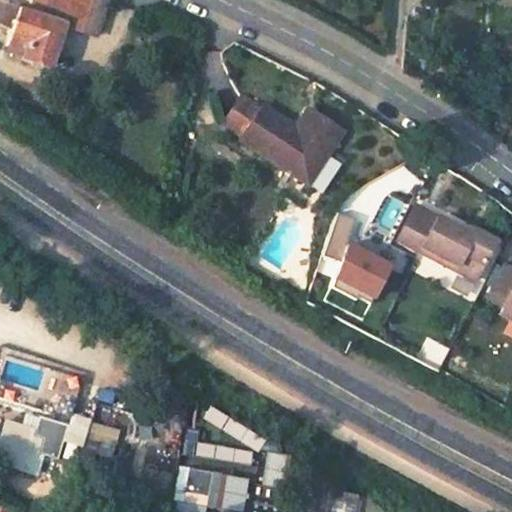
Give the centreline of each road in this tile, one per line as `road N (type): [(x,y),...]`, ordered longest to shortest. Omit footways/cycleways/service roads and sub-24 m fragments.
road 1 (primary): [(511,484),(297,364),(0,175)]
road 2 (residential): [(511,174),(376,80),(219,0)]
